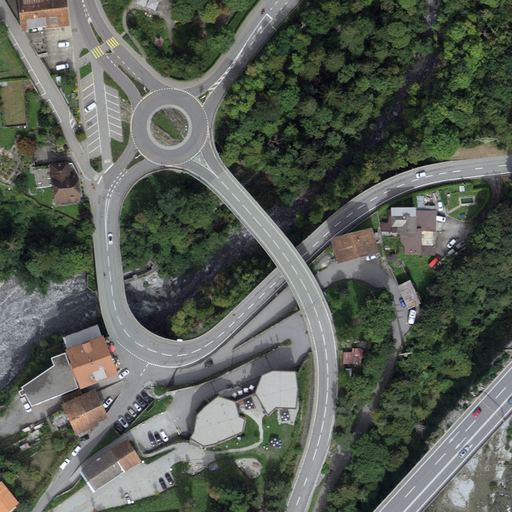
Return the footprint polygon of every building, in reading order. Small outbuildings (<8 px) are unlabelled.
[(66,0),(17,0),(21,32),(38,57),(49,55),(45,29),(69,27),(66,0)] [(36,189),(53,187),(55,205),(81,201),(77,174),(75,174),(74,173),(76,171),(72,163),(69,164),(69,162),(50,164),(50,166),(33,168),(36,189)] [(416,208),(391,207),(389,233),(414,234),(416,208)] [(373,228),(332,237),(337,260),(378,251),(373,228)] [(410,281),(398,286),(408,310),(420,305),(410,281)] [(63,336),(65,344),(100,335),(98,327),(63,336)] [(102,338),(64,354),(65,356),(79,390),(80,393),(119,377),(102,338)] [(79,390),(65,356),(52,361),(54,367),(21,389),(22,392),(19,394),(20,398),(25,396),(31,408),(79,390)] [(301,382),(297,374),(272,373),(262,377),(259,386),(256,394),(274,419),(282,413),(297,412),(301,382)] [(94,392),(61,407),(75,436),(108,420),(94,392)] [(242,434),(274,419),(256,394),(235,404),(227,402),(218,399),(199,416),(196,436),(192,441),(203,448),(215,447),(242,434)] [(141,463),(127,441),(78,473),(92,494),(141,463)] [(0,511),(8,511),(18,505),(2,484),(0,485),(0,511)]
